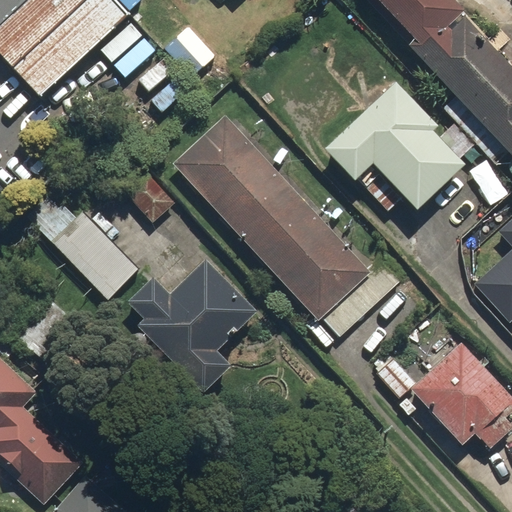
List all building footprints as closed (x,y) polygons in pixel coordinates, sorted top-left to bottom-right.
[(125,0),(0,0),(0,27),(46,76),(125,0)] [(511,58),(461,0),(380,0),(511,150),(511,58)] [(270,33),(247,11),(217,42),(240,64),(270,33)] [(398,74),(325,143),(360,180),(380,162),(421,205),(474,154),(398,74)] [(370,262),(233,105),(175,156),(337,340),(402,283),(378,255),(370,262)] [(150,164),(125,186),(156,222),(181,200),(150,164)] [(82,213),(61,189),(33,214),(111,301),(146,270),(89,207),(82,213)] [(511,252),(479,282),(510,316),(511,314),(511,217),(496,232),(511,250),(511,252)] [(162,273),(130,303),(209,386),(235,361),(224,350),(263,312),(210,256),(176,288),(162,273)] [(511,395),(469,342),(413,388),(463,448),(480,434),(494,451),(511,435),(511,417),(509,414),(511,412),(511,395)] [(0,456),(49,504),(90,461),(29,404),(42,391),(0,350),(0,456)] [(132,511),(92,475),(57,511),(132,511)]
